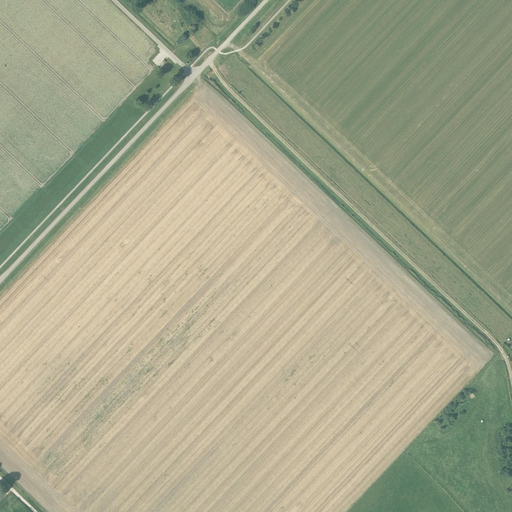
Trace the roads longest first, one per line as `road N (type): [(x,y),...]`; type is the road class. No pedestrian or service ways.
road 1 (track): [(204,53),(225,86),(495,341),(511,382)]
road 2 (tertiary): [(0,280),(266,0)]
